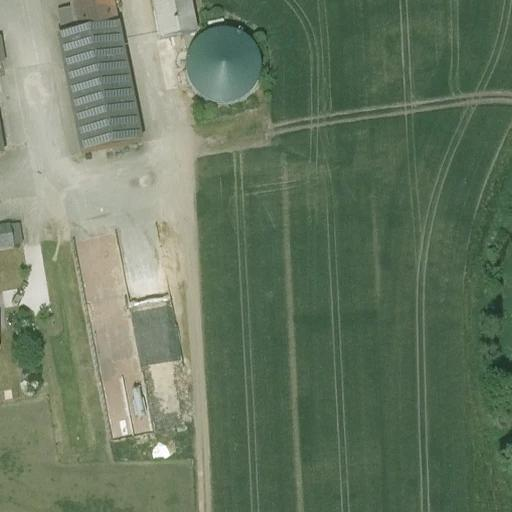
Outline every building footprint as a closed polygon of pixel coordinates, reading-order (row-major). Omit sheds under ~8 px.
[(107,0),(65,0),(74,42),(114,34),(107,0)] [(193,42),(184,0),(147,0),(157,49),(193,42)] [(74,42),(55,45),(78,163),(137,152),(114,34),(74,42)] [(256,94),(258,79),(255,65),(247,53),(234,45),(220,42),(206,45),(193,54),(186,66),(183,80),(186,95),(194,107),(207,115),(221,117),(236,114),(248,106),(256,94)] [(5,235),(0,236),(0,257),(8,256),(5,235)]
